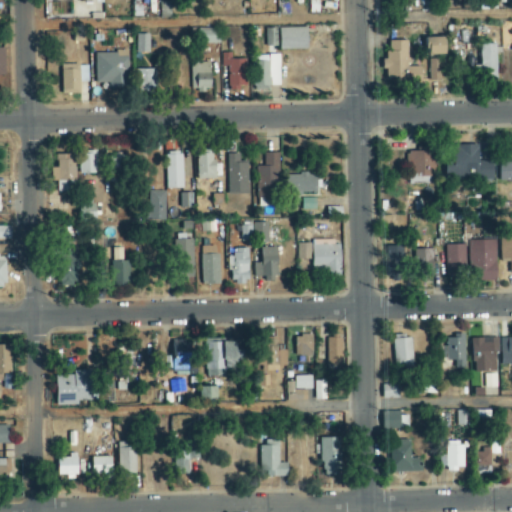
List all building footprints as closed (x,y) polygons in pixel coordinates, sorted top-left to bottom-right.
[(219,28),(197,29),(197,46),(219,45),(219,28)] [(279,51),(307,50),(306,28),(279,29),(279,51)] [(266,30),(266,47),(276,47),(275,30),(266,30)] [(149,36),(136,35),(135,54),(148,54),(149,36)] [(445,39),(426,39),(427,57),(445,56),(445,39)] [(420,85),(420,68),(406,67),(407,42),(385,42),(385,79),(397,79),(397,85),(420,85)] [(496,80),(496,45),(479,45),(479,67),(486,67),(486,81),(496,80)] [(95,54),(95,90),(126,90),(125,53),(95,54)] [(221,69),(227,69),(227,92),(243,92),(243,60),(232,60),(232,54),(221,54),(221,69)] [(278,56),(252,57),(253,89),(279,89),(278,56)] [(439,60),(428,61),(428,83),(439,82),(439,60)] [(209,63),(190,64),(190,91),(210,90),(209,63)] [(79,84),(87,84),(87,66),(62,66),(61,94),(79,95),(79,84)] [(136,93),(155,93),(155,70),(136,70),(136,93)] [(477,144),(453,145),(454,180),(492,179),(492,161),(478,161),(477,144)] [(432,148),(423,148),(424,152),(408,152),(408,177),(432,177),(432,148)] [(79,174),(96,174),(96,151),(79,151),(79,174)] [(220,165),(212,165),(212,151),(196,151),(196,180),(220,179),(220,165)] [(182,189),(181,152),(164,153),(165,190),(182,189)] [(256,199),(264,199),(264,203),(277,204),(278,153),(263,153),(263,167),(257,167),(256,199)] [(74,154),(55,155),(55,168),(51,168),(51,181),(74,181),(74,154)] [(227,194),(247,193),(246,155),(226,156),(227,194)] [(500,181),(511,180),(511,162),(500,162),(500,181)] [(314,174),(284,175),(285,194),(315,193),(314,174)] [(164,191),(147,191),(147,221),(164,221),(164,191)] [(191,193),(179,193),(179,208),(192,208),(191,193)] [(78,221),(94,221),(94,202),(78,202),(78,221)] [(240,243),(267,242),(267,224),(240,224),(240,243)] [(0,239),(9,240),(10,227),(0,227),(0,239)] [(511,273),(511,230),(499,231),(500,260),(508,260),(509,274),(511,273)] [(192,237),(175,237),(175,269),(192,269),(192,237)] [(496,241),(473,240),(472,281),(495,281),(496,241)] [(340,274),(339,241),(311,242),(312,275),(340,274)] [(296,260),(309,260),(310,244),(296,244),(296,260)] [(444,276),(464,276),(465,245),(445,245),(444,276)] [(218,285),(217,246),(200,247),(200,285),(218,285)] [(403,246),(385,247),(386,280),(404,279),(403,246)] [(253,263),(253,278),(276,278),(276,248),(260,248),(260,263),(253,263)] [(121,249),(111,249),(112,283),(129,282),(128,261),(122,262),(121,249)] [(247,249),(233,249),(233,257),(228,257),(228,285),(248,284),(247,249)] [(432,249),(413,250),(414,278),(433,278),(432,249)] [(75,270),(79,270),(80,257),(64,256),(63,282),(74,283),(75,270)] [(499,365),(511,364),(511,335),(510,335),(510,339),(500,339),(499,365)] [(312,336),(295,336),(294,357),(312,357),(312,336)] [(464,337),(445,337),(445,349),(440,349),(440,362),(464,361),(464,337)] [(342,338),(326,338),(326,366),(341,366),(342,338)] [(410,338),(391,339),(392,368),(411,368),(410,338)] [(495,338),(471,339),(472,373),(496,372),(495,338)] [(285,351),(276,351),(276,340),(257,339),(257,366),(285,367),(285,351)] [(235,343),(205,342),(204,377),(224,378),(224,367),(234,368),(235,343)] [(195,374),(195,354),(166,353),(165,373),(195,374)] [(55,406),(77,406),(77,402),(91,401),(90,371),(72,372),(72,375),(55,375),(55,406)] [(496,374),(483,374),(483,389),(496,388),(496,374)] [(311,376),(293,376),(294,390),(311,390),(311,376)] [(216,387),(198,387),(198,400),(216,400),(216,387)] [(456,426),(470,426),(470,411),(456,411),(456,426)] [(399,429),(399,412),(383,413),(383,429),(399,429)] [(0,444),(8,444),(8,427),(0,427),(0,444)] [(339,438),(320,438),(321,475),(340,475),(339,438)] [(188,474),(188,460),(198,460),(198,442),(174,443),(175,475),(188,474)] [(391,473),(420,472),(420,459),(409,459),(409,443),(391,443),(391,473)] [(463,444),(444,444),(445,456),(439,456),(439,470),(463,469),(463,444)] [(278,447),(259,446),(258,477),(286,477),(287,464),(278,464),(278,447)] [(135,473),(136,448),(118,448),(117,473),(135,473)] [(489,475),(489,450),(475,450),(475,475),(489,475)] [(111,457),(90,458),(91,475),(111,474),(111,457)] [(9,459),(0,459),(0,474),(9,475),(9,459)]
